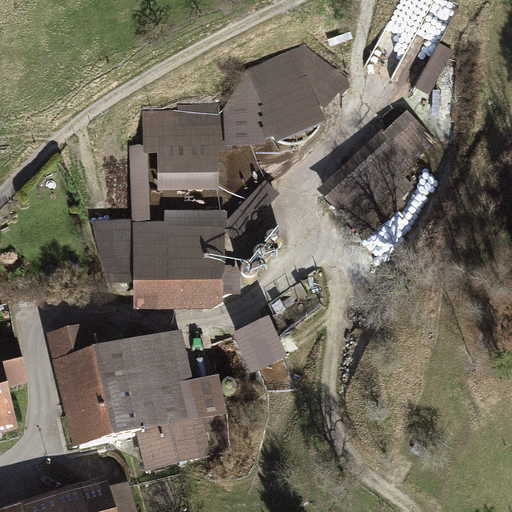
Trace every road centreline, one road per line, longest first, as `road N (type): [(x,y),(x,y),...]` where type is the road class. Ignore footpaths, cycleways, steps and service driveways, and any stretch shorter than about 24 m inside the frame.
road 1 (track): [(419,511),(355,470),(330,431),(336,301),(329,267),(315,253),(245,314),(218,326),(45,315),(27,326)]
road 2 (track): [(310,0),(106,105),(0,202)]
road 3 (unknown): [(305,263),(322,141),(384,82)]
road 4 (residential): [(0,471),(25,451),(41,420),(27,326)]
